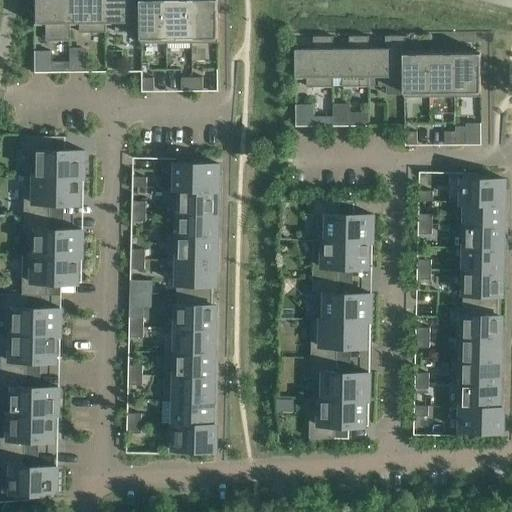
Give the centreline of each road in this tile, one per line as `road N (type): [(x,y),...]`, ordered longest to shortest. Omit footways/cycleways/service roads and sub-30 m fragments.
road 1 (residential): [(92,483),(116,104)]
road 2 (residential): [(92,483),(394,462)]
road 3 (residential): [(394,462),(397,162)]
